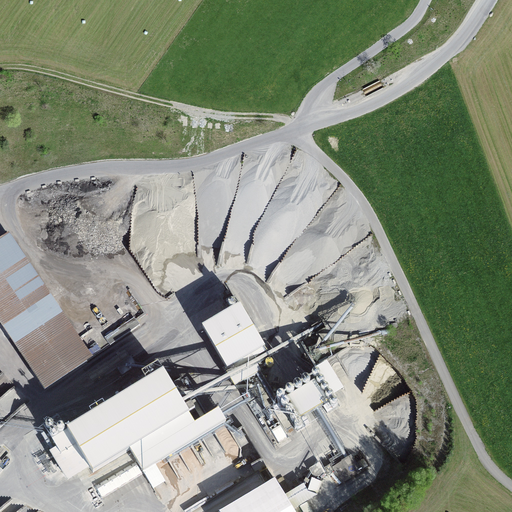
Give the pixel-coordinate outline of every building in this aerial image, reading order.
[(3,241),(0,242),(0,327),(43,392),(85,365),(3,241)] [(227,369),(225,371),(235,387),(260,372),(251,355),(264,347),(240,306),(203,328),(227,369)] [(140,326),(134,318),(105,338),(110,346),(140,326)] [(67,431),(58,416),(43,425),(61,455),(66,452),(71,460),(60,466),(68,479),(89,466),(93,473),(129,451),(136,461),(143,473),(226,423),(218,411),(195,425),(188,415),(195,411),(191,404),(185,408),(178,396),(187,390),(181,380),(171,386),(161,371),(155,374),(154,372),(148,376),(150,380),(67,431)] [(311,387),(289,400),(300,417),(322,405),(311,387)] [(306,489),(288,500),(295,511),(316,511),(311,502),(361,472),(351,455),(325,472),(319,462),(309,469),(314,477),(303,483),(306,489)] [(95,486),(102,498),(143,473),(136,461),(95,486)]
